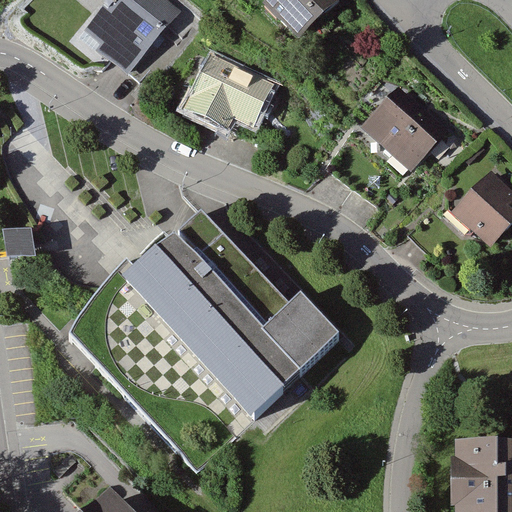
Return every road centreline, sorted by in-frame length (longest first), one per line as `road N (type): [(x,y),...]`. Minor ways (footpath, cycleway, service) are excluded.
road 1 (residential): [(0,53),(125,128),(304,213),(346,239),(448,330)]
road 2 (residential): [(448,330),(415,407),(402,511)]
road 3 (residential): [(511,127),(404,15)]
